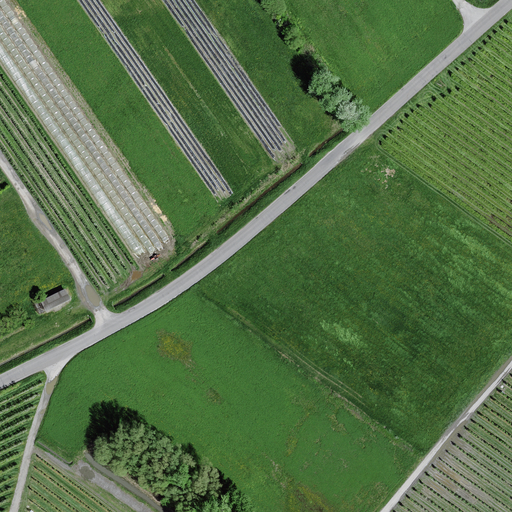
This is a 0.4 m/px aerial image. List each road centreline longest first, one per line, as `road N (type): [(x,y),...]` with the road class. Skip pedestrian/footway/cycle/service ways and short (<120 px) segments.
road 1 (unclassified): [(0,381),(135,313),(216,257),(511,0)]
road 2 (track): [(0,159),(109,327)]
road 3 (unclassified): [(384,511),(511,360)]
road 4 (track): [(12,511),(52,378),(51,356)]
